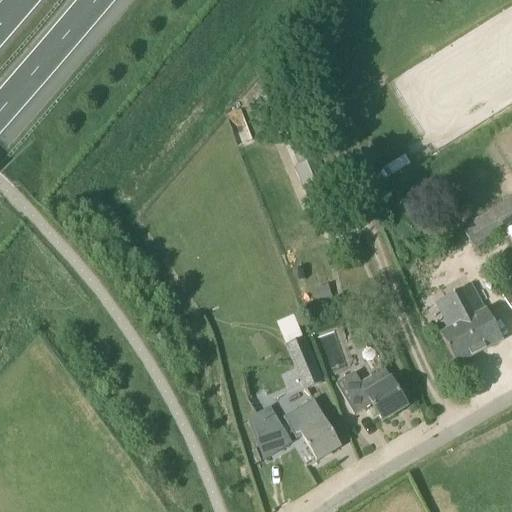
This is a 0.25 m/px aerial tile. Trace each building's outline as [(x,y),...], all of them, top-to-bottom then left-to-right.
[(313,212),(338,201),(307,132),(289,140),(289,141),(293,140),(304,166),(295,170),(313,212)] [(485,233),(511,219),(511,197),(466,221),(471,232),(482,227),(485,233)] [(511,314),(511,264),(497,272),(511,301),(511,306),(508,308),(511,314)] [(445,300),(458,326),(440,336),(456,366),(503,341),(487,311),(485,312),(471,286),(445,300)] [(306,392),(323,384),(304,340),(287,347),(306,392)] [(335,386),(355,417),(372,406),(383,423),(407,408),(385,371),(361,385),(354,375),(335,386)] [(263,460),(292,445),(271,406),(242,421),(263,460)] [(317,463),(341,449),(317,408),(305,415),(313,428),(301,436),(317,463)]
